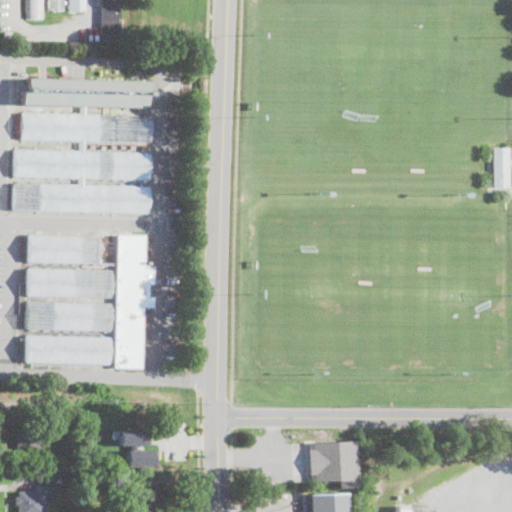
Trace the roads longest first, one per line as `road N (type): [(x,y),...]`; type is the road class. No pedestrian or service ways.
road 1 (tertiary): [(226,0),(217,511)]
road 2 (tertiary): [(511,416),(215,417)]
